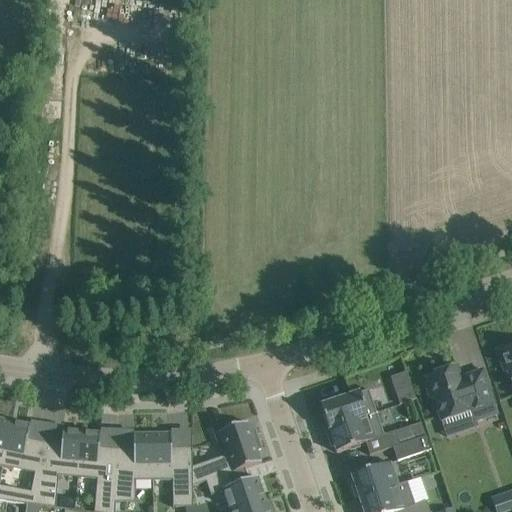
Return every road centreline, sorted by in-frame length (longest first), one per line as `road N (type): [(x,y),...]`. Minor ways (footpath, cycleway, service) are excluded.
road 1 (tertiary): [(270,363),(150,381),(0,365)]
road 2 (tertiary): [(511,280),(270,363)]
road 3 (residential): [(317,511),(270,363)]
